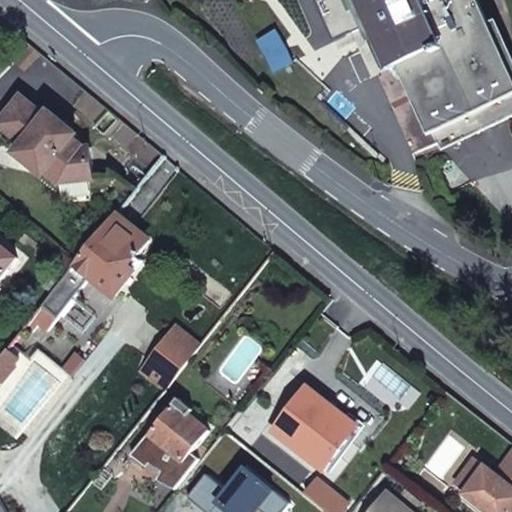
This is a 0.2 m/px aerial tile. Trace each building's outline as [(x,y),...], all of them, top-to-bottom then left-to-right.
[(376,40),(357,0),(316,0),(341,55),(358,47),(358,48),(376,40)] [(357,0),(376,40),(389,70),(401,64),(430,130),(511,93),(511,75),(477,0),(357,0)] [(277,29),(257,41),(268,58),(273,72),(295,63),(289,50),(277,29)] [(480,124),(482,130),(511,116),(511,93),(432,129),(438,143),(480,124)] [(92,149),(85,149),(73,139),(48,119),(23,97),(0,125),(25,147),(45,163),(41,169),(46,173),(60,185),(95,181),(92,149)] [(73,139),(76,136),(51,116),(48,119),(73,139)] [(45,163),(25,147),(19,155),(44,175),(46,173),(41,169),(45,163)] [(48,329),(58,316),(91,275),(118,296),(137,273),(130,267),(139,257),(152,241),(119,214),(78,264),(45,306),(26,329),(31,333),(39,323),(48,329)] [(0,282),(19,259),(0,243),(0,282)] [(130,267),(137,273),(145,262),(139,257),(130,267)] [(168,390),(206,343),(182,322),(143,371),(168,390)] [(21,359),(10,350),(4,357),(15,366),(21,359)] [(15,366),(4,357),(0,361),(0,380),(4,384),(17,367),(15,366)] [(350,441),(340,433),(350,419),(310,388),(275,432),(326,471),(339,454),(350,441)] [(212,432),(193,416),(196,411),(181,399),(134,455),(149,469),(152,466),(163,473),(158,482),(177,493),(203,461),(194,453),(212,432)] [(350,441),(360,427),(350,419),(340,433),(350,441)] [(462,495),(485,511),(511,511),(511,448),(493,477),(482,469),(462,495)] [(331,475),(344,458),(339,454),(326,471),(331,475)] [(470,461),(451,487),(462,495),(482,469),(470,461)] [(230,492),(209,476),(190,499),(206,511),(260,511),(262,510),(264,511),(287,511),(293,505),(249,469),(230,492)] [(411,511),(388,492),(371,511),(411,511)]
